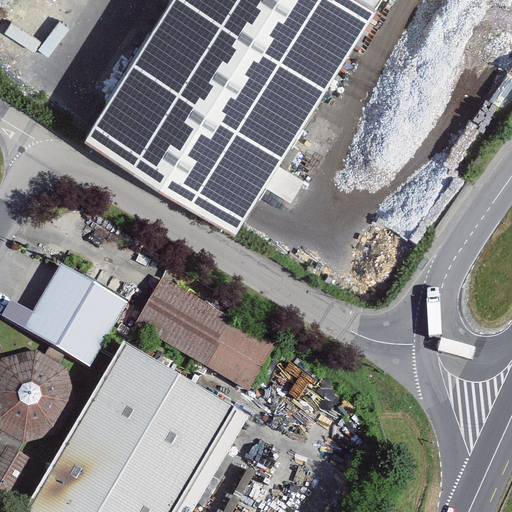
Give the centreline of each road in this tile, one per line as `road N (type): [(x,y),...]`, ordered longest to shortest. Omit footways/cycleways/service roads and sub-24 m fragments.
road 1 (residential): [(435,342),(381,342),(352,331),(43,144)]
road 2 (primary): [(511,176),(449,267),(435,342)]
road 3 (primary): [(435,342),(442,416),(469,511)]
